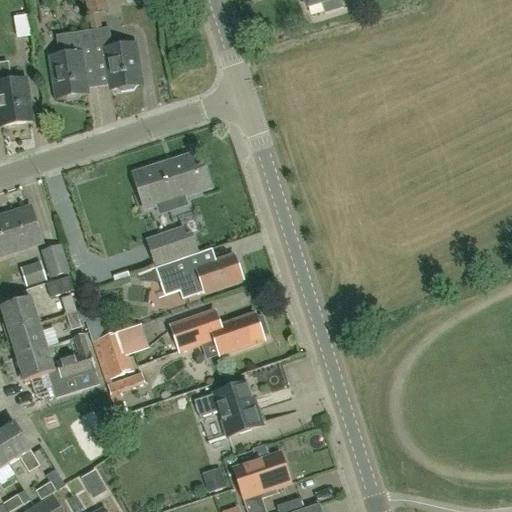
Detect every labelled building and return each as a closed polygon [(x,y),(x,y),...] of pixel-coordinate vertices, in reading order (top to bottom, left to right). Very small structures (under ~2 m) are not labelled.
[(38,16),(35,0),(25,0),(28,18),(38,16)] [(84,0),(89,31),(102,29),(100,14),(108,12),(105,0),(84,0)] [(304,0),(307,10),(323,5),(326,15),(342,10),(339,0),(304,0)] [(20,21),(24,39),(34,37),(30,19),(20,21)] [(90,35),(95,66),(106,65),(111,93),(115,92),(119,95),(132,93),(136,89),(140,88),(135,47),(112,51),(109,32),(90,35)] [(58,40),(61,58),(50,60),(57,101),(63,100),(67,103),(79,101),(82,97),(88,96),(83,68),(95,66),(90,35),(70,37),(58,40)] [(0,120),(1,128),(32,123),(25,84),(11,86),(8,66),(0,67),(0,120)] [(13,128),(14,141),(38,140),(37,127),(13,128)] [(145,212),(202,193),(210,190),(204,172),(196,174),(192,162),(169,170),(168,167),(134,178),(145,212)] [(0,258),(41,245),(32,214),(8,222),(6,218),(0,220),(0,258)] [(158,267),(175,261),(197,254),(191,239),(186,241),(183,233),(150,244),(158,267)] [(50,282),(52,281),(69,276),(70,275),(63,250),(62,248),(41,254),(47,271),(50,282)] [(191,259),(191,258),(155,270),(161,285),(175,280),(183,302),(204,294),(205,295),(243,282),(235,259),(217,265),(197,272),(191,274),(187,260),(191,259)] [(139,276),(141,282),(160,284),(155,270),(139,276)] [(52,300),(74,293),(70,279),(47,287),(52,300)] [(66,316),(76,313),(72,299),(62,302),(66,316)] [(8,335),(40,325),(32,301),(1,311),(8,335)] [(76,313),(66,316),(72,333),(82,330),(76,313)] [(255,317),(220,329),(215,314),(172,329),(180,354),(215,342),(221,358),(264,342),(263,340),(269,336),(263,319),(256,319),(255,317)] [(40,325),(8,335),(16,358),(47,349),(40,325)] [(101,373),(103,379),(111,377),(132,370),(127,355),(120,332),(119,332),(99,338),(91,341),(100,369),(101,373)] [(72,341),(78,359),(57,365),(62,382),(95,371),(84,337),(72,341)] [(47,349),(16,358),(23,383),(55,374),(47,349)] [(108,387),(118,419),(127,415),(120,394),(145,386),(142,376),(108,387)] [(255,412),(246,387),(215,397),(195,404),(200,420),(220,413),(229,440),(263,428),(258,411),(255,412)] [(0,433),(0,450),(10,467),(20,461),(30,476),(40,470),(31,455),(31,454),(14,426),(0,433)] [(0,472),(10,467),(0,450),(0,472)] [(291,488),(281,457),(234,472),(247,511),(265,511),(262,502),(272,498),(271,494),(291,488)] [(220,471),(203,477),(209,496),(226,490),(220,471)] [(93,501),(106,493),(95,475),(81,483),(93,501)] [(51,485),(36,494),(39,499),(42,503),(56,494),(51,485)] [(4,506),(7,511),(16,511),(24,508),(18,498),(4,506)] [(61,511),(53,499),(34,511),(61,511)]
